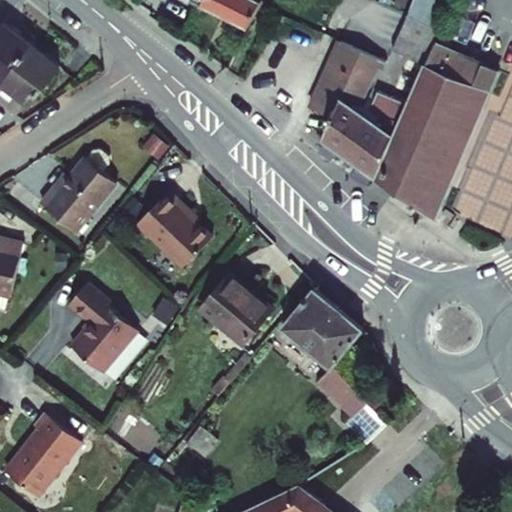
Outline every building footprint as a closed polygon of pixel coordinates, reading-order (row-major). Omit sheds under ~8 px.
[(229,18),(253,29),(265,4),(255,0),(207,0),(205,6),(229,18)] [(443,0),(410,0),(402,21),(431,33),(445,1),(443,0)] [(0,22),(0,82),(32,38),(18,27),(4,17),(0,22)] [(402,21),(397,33),(426,46),(431,33),(402,21)] [(397,33),(395,38),(425,51),(426,46),(397,33)] [(23,99),(36,90),(60,59),(46,48),(32,38),(0,82),(23,99)] [(488,89),(496,68),(432,41),(423,63),(488,89)] [(330,119),(322,139),(375,177),(418,76),(401,69),(378,123),(358,110),(372,78),(368,76),(375,60),(362,54),(339,44),(310,110),(330,119)] [(375,177),(435,220),(488,89),(423,63),(418,76),(375,177)] [(0,107),(0,126),(13,118),(4,105),(0,107)] [(60,174),(41,197),(80,229),(124,175),(113,166),(118,158),(118,151),(110,145),(103,146),(97,153),(95,151),(70,182),(60,174)] [(140,223),(184,269),(215,239),(193,216),(196,214),(174,191),(140,223)] [(0,284),(12,287),(19,233),(0,230),(0,284)] [(232,279),(202,315),(243,348),(271,310),(252,295),(232,279)] [(86,332),(69,354),(102,380),(137,336),(112,317),(115,310),(87,287),(65,315),(86,332)] [(309,297),(277,338),(321,375),(355,335),(332,316),(309,297)] [(364,444),(386,429),(354,403),(321,375),(305,395),(364,444)] [(41,431),(12,467),(44,494),(88,440),(49,409),(35,426),(41,431)] [(296,511),(296,510),(320,504),(302,485),(230,505),(193,492),(181,486),(173,511),(296,511)]
